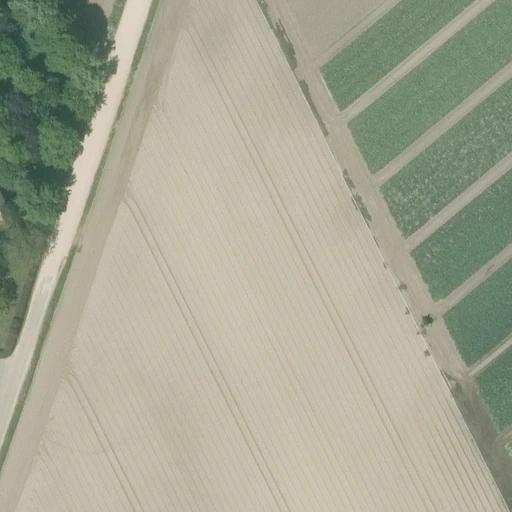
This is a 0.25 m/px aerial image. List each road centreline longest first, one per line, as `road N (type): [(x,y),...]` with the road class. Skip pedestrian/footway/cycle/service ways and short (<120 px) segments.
road 1 (track): [(53,258),(136,0)]
road 2 (unclassified): [(0,424),(53,258)]
